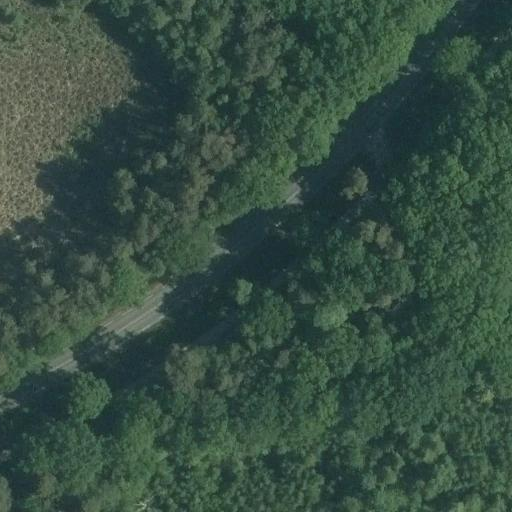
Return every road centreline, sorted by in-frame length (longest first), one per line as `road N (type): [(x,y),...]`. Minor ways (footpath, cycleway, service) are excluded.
road 1 (primary): [(0,397),(127,325),(262,224),(414,68),(459,0)]
road 2 (track): [(141,445),(443,360)]
road 3 (track): [(391,175),(443,360),(511,344)]
road 4 (track): [(391,175),(300,0)]
